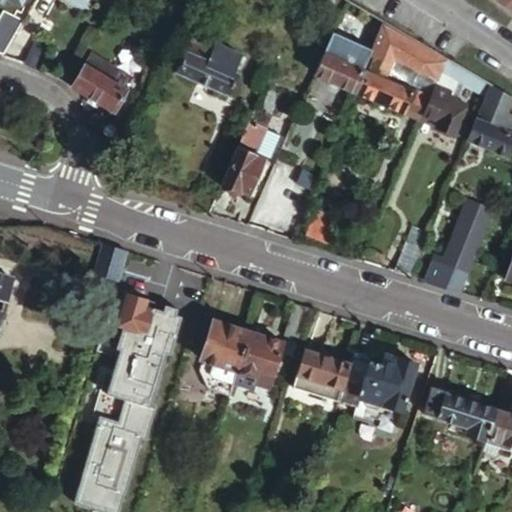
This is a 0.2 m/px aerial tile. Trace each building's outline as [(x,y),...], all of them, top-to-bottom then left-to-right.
[(511,0),(499,0),(511,9),(511,7),(511,0)] [(374,49),(357,90),(405,108),(413,87),(385,76),(395,52),(403,32),(385,21),(374,49)] [(0,55),(2,56),(15,32),(1,25),(0,24),(0,55)] [(313,73),(357,90),(374,49),(330,31),(313,73)] [(431,94),(436,81),(440,69),(445,57),(403,32),(395,52),(422,66),(413,87),(431,94)] [(242,54),(195,34),(187,51),(184,51),(175,72),(229,95),(237,73),(234,71),(242,54)] [(21,63),(36,68),(47,46),(33,39),(21,63)] [(110,107),(96,134),(114,143),(128,117),(115,110),(134,76),(91,51),(72,85),(110,107)] [(458,65),(445,57),(440,69),(454,76),(458,65)] [(454,76),(468,83),(471,72),(458,65),(454,76)] [(468,83),(486,93),(490,83),(471,72),(468,83)] [(431,94),(424,111),(445,119),(443,124),(458,131),(470,100),(454,93),(456,89),(436,81),(431,94)] [(486,93),(469,136),(508,154),(511,145),(511,131),(496,124),(509,94),(490,83),(486,93)] [(246,131),(224,184),(251,195),(266,159),(250,152),(256,135),(246,131)] [(197,210),(211,215),(222,190),(209,184),(197,210)] [(427,281),(462,292),(494,207),(470,198),(444,263),(435,260),(427,281)] [(330,221),(313,215),(304,238),(322,243),(330,221)] [(398,272),(415,277),(427,245),(412,239),(398,272)] [(124,248),(100,240),(91,270),(115,277),(124,248)] [(0,316),(11,283),(0,279),(0,316)] [(113,284),(112,288),(127,293),(128,289),(113,284)] [(127,293),(112,288),(101,325),(117,330),(120,322),(133,326),(134,324),(142,326),(148,306),(140,304),(142,298),(127,293)] [(307,305),(293,300),(283,332),(297,338),(307,305)] [(235,369),(247,329),(215,318),(202,359),(235,369)] [(247,329),(235,369),(257,376),(255,382),(268,386),(282,340),(247,329)] [(349,362),(347,361),(304,347),(297,372),(339,385),(341,386),(349,362)] [(369,355),(351,348),(347,361),(349,362),(341,386),(339,385),(335,394),(352,401),(356,392),(396,408),(414,362),(382,349),(377,364),(367,361),(369,355)] [(235,369),(230,385),(265,396),(268,386),(255,382),(257,376),(235,369)] [(465,431),(484,437),(493,407),(445,393),(444,390),(430,387),(424,413),(467,425),(465,431)] [(484,437),(471,477),(478,479),(492,438),(511,444),(511,399),(508,412),(493,407),(484,437)] [(485,481),(506,488),(509,479),(488,472),(485,481)]
